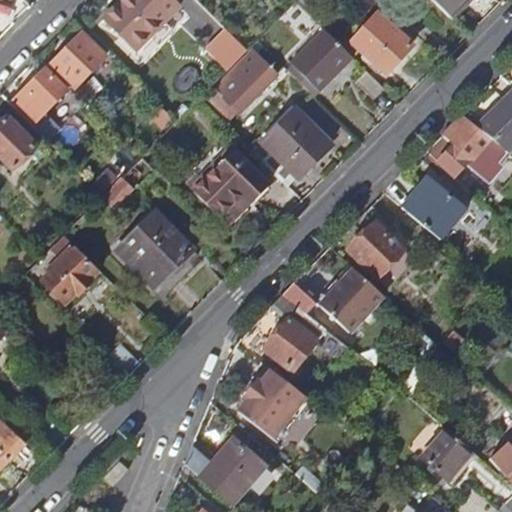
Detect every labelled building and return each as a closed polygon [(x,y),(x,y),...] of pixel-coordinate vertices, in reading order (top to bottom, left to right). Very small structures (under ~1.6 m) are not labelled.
[(172,0),(124,0),(104,20),(136,52),(180,8),(172,0)] [(299,0),(297,3),(305,10),(314,0),(299,0)] [(430,0),(444,14),(450,20),(469,0),(430,0)] [(378,13),(352,40),(388,73),(413,45),(378,13)] [(227,73),(248,52),(225,30),(205,51),(227,73)] [(325,30),(291,64),(320,92),(354,58),(325,30)] [(82,35),(51,65),(76,89),(105,58),(82,35)] [(253,53),(216,91),(238,113),(239,114),(277,77),(253,53)] [(286,69),(315,97),(320,92),(291,64),(286,69)] [(66,91),(46,70),(24,91),(28,95),(13,109),(31,126),(66,91)] [(356,82),(374,100),(385,88),(367,71),(356,82)] [(208,99),(230,121),(238,113),(216,91),(208,99)] [(511,93),(479,127),(511,154),(511,155),(511,154),(511,93)] [(261,142),(298,178),(321,155),(313,147),(325,137),(297,108),(261,142)] [(456,176),(466,165),(492,188),(507,170),(501,165),(511,154),(479,127),(463,113),(443,132),(441,134),(453,144),(445,153),(433,143),(424,152),(441,167),(442,165),(456,176)] [(8,118),(0,125),(0,160),(11,172),(36,148),(8,118)] [(252,151),(289,188),(298,178),(261,142),(252,151)] [(230,147),(188,189),(229,228),(269,186),(230,147)] [(402,207),(441,240),(467,210),(433,181),(418,198),(412,194),(402,207)] [(156,213),(121,249),(160,287),(195,251),(156,213)] [(376,222),(349,248),(379,277),(406,251),(376,222)] [(64,236),(54,247),(62,254),(70,247),(73,245),(64,236)] [(48,270),(60,282),(52,290),(67,305),(78,293),(80,296),(94,281),(92,279),(99,271),(76,248),(74,251),(70,247),(62,254),(48,270)] [(321,304),(350,330),(385,296),(356,270),(321,304)] [(282,294),(299,307),(308,314),(316,303),(292,284),(282,294)] [(299,307),(266,351),(296,373),(327,329),(308,314),(299,307)] [(457,329),(446,339),(454,348),(465,337),(457,329)] [(110,358),(129,377),(143,363),(124,344),(110,358)] [(274,438),(307,397),(272,369),(262,381),(258,378),(245,395),(249,398),(239,410),(274,438)] [(290,448),(315,424),(304,412),(278,436),(290,448)] [(33,433),(53,453),(66,440),(46,420),(33,433)] [(0,470),(25,444),(2,422),(0,424),(0,470)] [(445,427),(420,457),(449,482),(474,452),(445,427)] [(511,437),(506,443),(489,460),(505,475),(511,481),(511,437)] [(185,464),(234,505),(267,467),(234,438),(220,456),(224,460),(217,467),(213,463),(193,446),(185,464)] [(220,456),(213,463),(217,467),(224,460),(220,456)] [(385,476),(412,498),(421,488),(393,465),(385,476)] [(499,511),(470,488),(453,511),(499,511)] [(87,491),(75,503),(87,508),(96,511),(99,511),(105,498),(87,491)] [(223,511),(212,502),(203,511),(223,511)]
